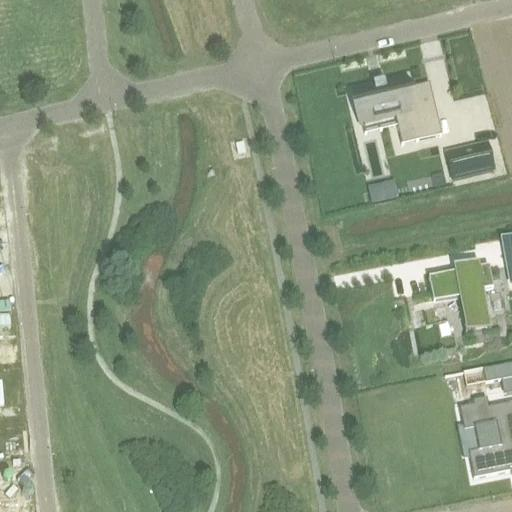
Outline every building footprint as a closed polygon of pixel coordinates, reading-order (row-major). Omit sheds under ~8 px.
[(53,55),(0,66),(0,91),(58,79),(53,55)] [(362,126),(394,118),(411,114),(418,142),(439,137),(439,138),(442,138),(429,86),(427,86),(428,91),(407,95),(406,91),(404,82),(385,86),(385,84),(372,87),(373,89),(354,94),(362,126)] [(483,147),(441,157),(448,184),(489,174),(483,147)] [(491,331),(484,293),(493,291),(489,269),(480,271),(479,265),(453,269),(454,276),(428,281),(433,306),(459,301),(465,336),(491,331)] [(511,365),(482,372),(463,375),(464,379),(466,390),(485,386),(501,383),(511,380),(511,365)] [(511,406),(489,411),(487,401),(473,404),(473,408),(459,411),(463,429),(464,434),(474,432),(478,454),(468,456),(469,461),(473,479),(474,482),(509,475),(509,471),(511,470),(511,406)]
